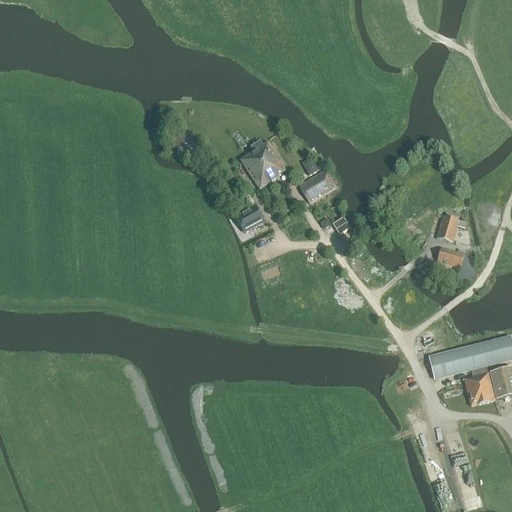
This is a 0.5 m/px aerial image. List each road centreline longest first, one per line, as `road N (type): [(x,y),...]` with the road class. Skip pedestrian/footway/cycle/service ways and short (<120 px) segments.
road 1 (unclassified): [(511,433),(488,417),(438,409),(308,215)]
road 2 (track): [(227,511),(442,411)]
